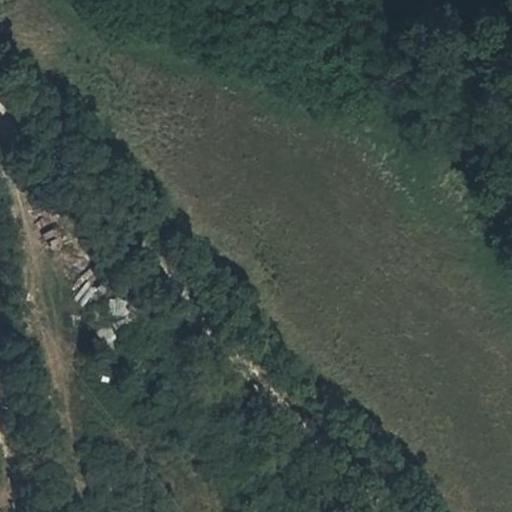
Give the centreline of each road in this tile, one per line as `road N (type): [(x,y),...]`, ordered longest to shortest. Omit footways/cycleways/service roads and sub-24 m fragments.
road 1 (track): [(0,108),(380,511)]
road 2 (track): [(0,355),(18,468),(0,505)]
